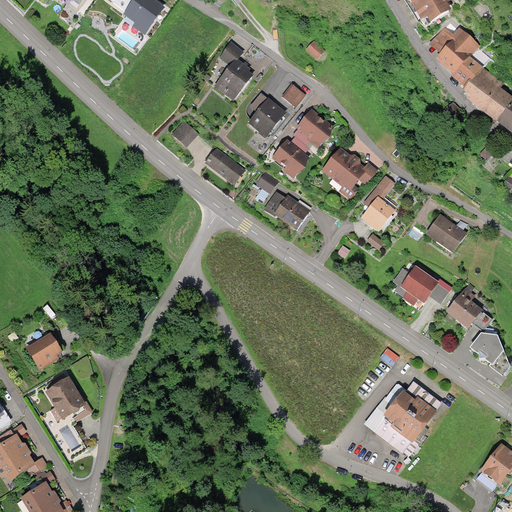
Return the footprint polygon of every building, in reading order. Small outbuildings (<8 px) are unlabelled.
[(155,0),(110,0),(126,11),(124,13),(136,22),(134,25),(144,33),(164,6),(155,0)] [(452,1),(452,0),(408,0),(421,21),(428,17),(431,23),(452,10),(448,3),(452,1)] [(479,46),(459,28),(454,35),(445,27),(430,45),(440,54),(436,59),(449,71),(454,75),(470,57),(479,46)] [(326,51),(314,41),(306,51),(317,61),(326,51)] [(244,52),(231,42),(219,58),(230,66),(235,60),(237,62),(239,60),(244,52)] [(483,68),(470,57),(454,75),(452,76),(462,86),(464,88),(471,80),(472,81),(479,73),(483,68)] [(246,65),(239,60),(237,62),(235,60),(230,66),(215,86),(234,101),(254,76),(249,72),(251,69),(246,65)] [(511,102),(511,97),(479,73),(472,81),(471,80),(464,88),(462,90),(469,95),(467,99),(485,113),(497,122),(511,102)] [(306,95),(292,84),(282,96),(295,108),(306,95)] [(257,113),(268,99),(261,93),(250,107),(257,113)] [(287,113),(268,98),(268,99),(257,113),(248,123),(267,138),(287,113)] [(511,102),(497,122),(510,132),(511,133),(511,102)] [(466,114),(453,103),(438,120),(451,131),(466,114)] [(334,128),(312,109),(296,129),(298,130),(309,139),(308,140),(309,141),(318,148),(334,128)] [(199,135),(184,121),(172,134),(187,148),(199,135)] [(309,139),(298,130),(294,136),(296,137),(306,146),(309,141),(308,140),(309,139)] [(306,146),(296,137),(291,143),(305,154),(309,149),(306,146)] [(291,143),(287,140),(272,159),(281,165),(282,164),(286,167),(283,171),(293,179),(311,158),(305,154),(291,143)] [(246,171),(217,148),(205,163),(234,186),(246,171)] [(351,156),(341,148),(322,171),(342,188),(340,190),(350,199),(359,189),(355,186),(360,180),(366,173),(363,170),(365,167),(361,164),(360,159),(355,155),(351,156)] [(368,163),(365,167),(363,170),(366,173),(360,180),(367,186),(378,171),(368,163)] [(257,185),(270,194),(279,182),(266,172),(257,185)] [(395,183),(386,176),(364,204),(369,208),(378,197),(382,200),(395,183)] [(511,178),(509,177),(501,187),(511,195),(511,178)] [(275,214),(286,198),(276,192),(264,210),(275,218),(276,217),(277,215),(275,214)] [(311,211),(288,195),(286,198),(275,214),(277,215),(276,217),(297,231),(311,211)] [(379,232),(396,210),(382,200),(378,197),(369,208),(361,219),(371,227),(379,232)] [(452,223),(440,215),(426,234),(453,254),(467,234),(452,223)] [(385,244),(373,234),(367,241),(379,251),(385,244)] [(350,251),(343,246),(337,253),(345,258),(350,251)] [(435,280),(416,267),(400,288),(407,293),(403,298),(414,306),(418,300),(424,304),(427,300),(429,297),(439,284),(435,280)] [(437,277),(435,280),(439,284),(429,297),(441,305),(453,288),(437,277)] [(476,296),(466,288),(446,312),(468,329),(483,310),(472,301),(476,296)] [(51,334),(26,349),(40,371),(59,359),(59,358),(58,356),(63,353),(51,334)] [(498,336),(481,334),(470,348),(478,354),(480,359),(484,358),(493,365),(504,351),(498,336)] [(69,377),(45,392),(63,421),(72,415),(77,423),(93,413),(85,398),(83,399),(69,377)] [(442,404),(414,382),(407,391),(398,385),(397,385),(387,398),(386,397),(364,425),(402,454),(404,453),(410,457),(418,445),(415,442),(438,413),(436,411),(442,404)] [(0,437),(0,443),(1,445),(17,435),(19,438),(27,432),(22,424),(12,431),(11,430),(0,437)] [(0,445),(0,464),(1,466),(28,449),(27,446),(25,444),(23,445),(19,438),(17,435),(1,445),(0,445)] [(511,469),(511,452),(501,444),(481,471),(499,486),(511,471),(511,469)] [(30,452),(28,449),(1,466),(0,466),(0,476),(2,479),(7,475),(11,482),(28,471),(36,466),(34,463),(29,455),(32,454),(30,452)] [(42,458),(34,463),(36,466),(28,471),(30,474),(35,475),(40,472),(48,467),(42,458)] [(41,478),(44,483),(46,482),(48,485),(56,480),(50,472),(41,478)] [(21,498),(28,511),(33,511),(58,497),(56,494),(55,492),(53,493),(48,485),(46,482),(44,483),(21,498)] [(60,499),(58,497),(33,511),(64,511),(60,506),(59,503),(61,502),(60,499)] [(71,511),(65,503),(60,506),(64,511),(71,511)]
